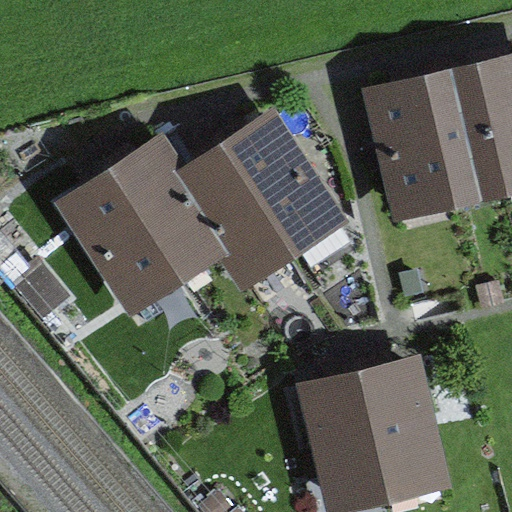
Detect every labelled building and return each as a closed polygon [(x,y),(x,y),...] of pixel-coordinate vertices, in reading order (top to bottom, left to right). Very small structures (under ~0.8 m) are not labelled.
[(511,81),(477,90),(505,211),(511,209),(511,81)] [(452,223),(505,211),(477,90),(423,103),(452,223)] [(390,238),(452,223),(423,103),(362,117),(390,238)] [(275,131),(221,163),(290,279),(344,247),(275,131)] [(148,161),(99,190),(171,311),(220,283),(167,195),(148,161)] [(236,311),(290,279),(221,163),(167,195),(220,283),(236,311)] [(125,339),(171,311),(99,190),(53,217),(125,339)] [(441,511),(415,387),(354,400),(377,511),(441,511)] [(313,511),(377,511),(354,400),(292,413),(313,511)]
